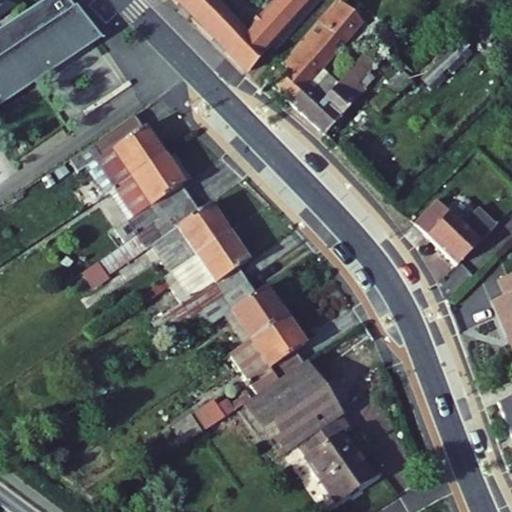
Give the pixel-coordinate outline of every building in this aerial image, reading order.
[(0,0),(0,12),(12,5),(8,0),(0,0)] [(40,0),(0,26),(0,96),(101,28),(78,0),(40,0)] [(184,0),(182,2),(195,17),(211,0),(184,0)] [(211,0),(195,17),(215,37),(240,13),(227,0),(211,0)] [(273,0),(250,25),(227,50),(248,72),(312,0),(273,0)] [(357,13),(341,0),(318,26),(340,45),(368,14),(362,8),(357,13)] [(215,37),(227,50),(250,25),(240,13),(215,37)] [(275,85),(296,105),(312,87),(323,97),(338,81),(321,66),(340,45),(318,26),(284,63),(289,68),(275,85)] [(296,105),(325,134),(366,90),(356,81),(372,63),(363,54),(338,81),(323,97),(312,87),(296,105)] [(414,73),(406,66),(376,99),(384,107),(414,73)] [(118,188),(167,156),(148,128),(146,129),(135,113),(70,157),(78,169),(86,163),(96,156),(118,188)] [(96,156),(86,163),(108,195),(118,188),(96,156)] [(142,232),(193,198),(185,186),(186,184),(167,156),(118,188),(138,217),(125,226),(134,238),(142,232)] [(171,272),(230,233),(208,202),(199,208),(193,198),(142,232),(170,274),(171,272)] [(407,223),(449,264),(473,239),(431,198),(407,223)] [(196,315),(248,281),(240,268),(249,261),(230,233),(171,272),(190,301),(155,324),(164,337),(196,315)] [(490,299),(511,348),(511,270),(497,277),(504,293),(490,299)] [(233,309),(252,337),(285,315),(266,286),(256,292),(248,281),(196,315),(205,328),(233,309)] [(235,348),(263,388),(303,361),(294,349),(304,343),(285,315),(252,337),(235,348)] [(302,445),(339,500),(375,476),(337,420),(343,416),(307,362),(245,403),(282,458),(302,445)] [(511,435),(511,391),(495,399),(511,435)] [(184,450),(234,413),(221,396),(171,433),(184,450)]
